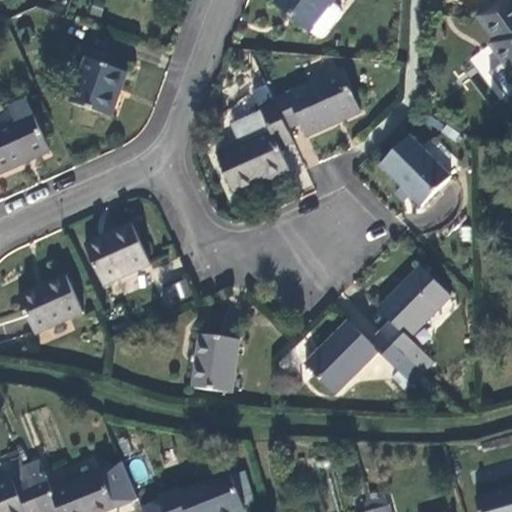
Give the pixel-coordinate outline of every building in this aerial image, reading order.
[(335,0),(277,0),(275,4),(310,32),(333,3),(335,0)] [(491,45),(511,73),(511,0),(501,0),(479,17),(496,41),(491,45)] [(333,3),(310,32),(316,37),(321,38),(325,37),(341,17),(342,13),(340,9),(333,3)] [(128,73),(88,58),(71,102),(111,117),(128,73)] [(274,102),(287,129),(300,123),(307,136),(360,112),(341,71),(274,102)] [(0,174),(51,152),(28,100),(10,108),(16,122),(0,128),(0,174)] [(279,149),(293,143),(287,129),(274,102),(261,108),(271,130),(217,155),(236,196),(290,172),(279,149)] [(411,196),(422,207),(452,177),(449,175),(428,153),(411,136),(381,166),(403,188),(411,196)] [(438,144),(428,153),(449,175),(458,165),(459,162),(440,144),(438,144)] [(404,203),(411,196),(403,188),(396,194),(404,203)] [(132,225),(86,246),(104,286),(150,265),(132,225)] [(382,333),(422,373),(434,362),(410,339),(452,297),(422,268),(380,310),(392,322),(382,333)] [(67,276),(19,297),(35,334),(83,313),(67,276)] [(186,280),(163,290),(172,310),(195,300),(186,280)] [(371,344),(349,322),(305,366),(335,395),(378,352),(411,385),(422,373),(382,333),(371,344)] [(201,335),(193,388),(232,394),(240,340),(201,335)] [(25,468),(42,511),(110,511),(116,509),(101,472),(53,492),(41,462),(25,468)] [(138,501),(123,464),(101,472),(116,509),(138,501)] [(42,511),(25,468),(9,474),(11,479),(0,483),(0,511),(42,511)] [(142,508),(143,511),(240,511),(244,511),(229,474),(179,494),(177,489),(159,496),(160,500),(142,508)] [(511,511),(511,487),(476,497),(480,511),(511,511)]
